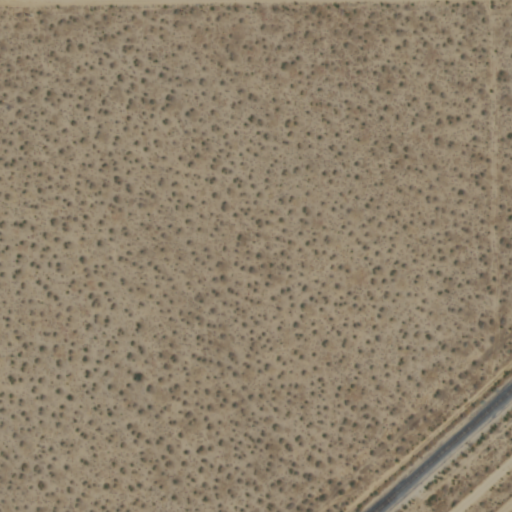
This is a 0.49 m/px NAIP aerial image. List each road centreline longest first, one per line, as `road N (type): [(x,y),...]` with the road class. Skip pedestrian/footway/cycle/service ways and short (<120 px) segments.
road 1 (track): [(498,314),(489,0)]
road 2 (track): [(0,4),(254,0)]
